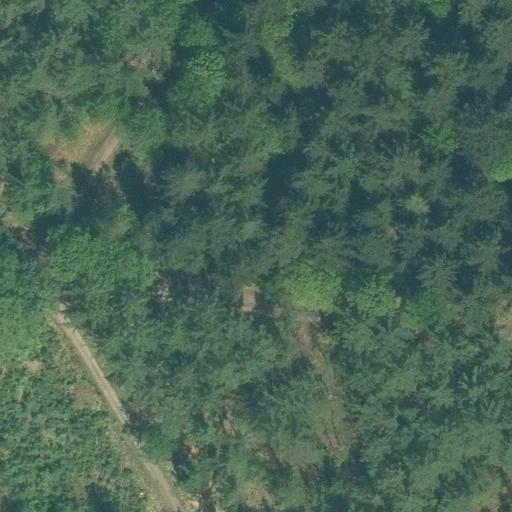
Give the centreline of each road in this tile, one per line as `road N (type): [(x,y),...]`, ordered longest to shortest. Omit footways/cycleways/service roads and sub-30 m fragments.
road 1 (track): [(0,257),(68,275),(511,336)]
road 2 (track): [(175,511),(0,196)]
road 3 (track): [(192,0),(35,263),(0,302)]
